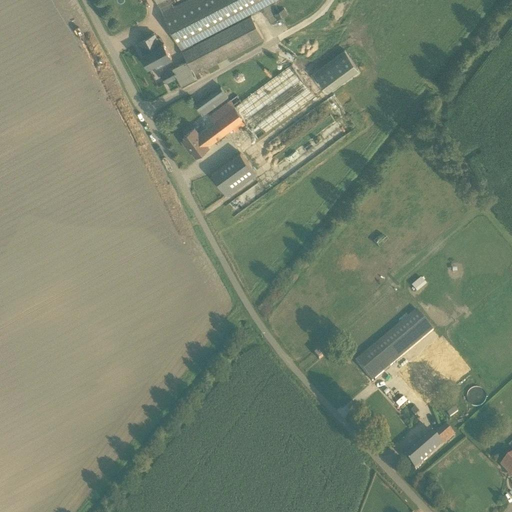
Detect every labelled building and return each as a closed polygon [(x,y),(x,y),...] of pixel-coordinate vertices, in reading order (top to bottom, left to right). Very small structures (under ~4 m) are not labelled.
[(156,0),(160,8),(181,48),(274,0),(182,0),(173,5),(172,2),(176,0),(175,0),(156,0)] [(285,9),(275,13),(277,19),(287,15),(285,9)] [(196,46),(194,42),(182,49),(187,60),(172,68),(161,74),(166,82),(177,76),(182,86),(201,76),(199,72),(263,38),(252,17),(196,46)] [(155,34),(137,43),(143,54),(142,55),(145,60),(144,61),(147,67),(148,66),(148,67),(155,63),(157,66),(172,58),(164,43),(160,44),(155,34)] [(358,70),(346,53),(344,50),(313,72),(328,92),(358,70)] [(259,138),(316,96),(292,63),(242,100),(237,94),(198,124),(202,129),(199,132),(195,126),(184,134),(185,137),(181,140),(191,152),(192,151),(196,157),(210,146),(209,145),(233,128),(235,131),(247,122),(259,138)] [(203,115),(228,96),(221,86),(195,105),(203,115)] [(227,195),(235,189),(256,174),(240,153),(211,174),(227,195)] [(431,262),(440,272),(463,253),(454,242),(431,262)] [(404,285),(414,296),(435,277),(426,266),(404,285)] [(372,382),(394,364),(406,379),(446,346),(417,311),(355,361),(372,382)] [(414,380),(425,393),(460,363),(450,350),(414,380)] [(319,360),(323,357),(318,351),(315,355),(319,360)] [(485,397),(479,387),(468,393),(474,403),(485,397)] [(434,435),(432,433),(404,458),(415,470),(443,446),(455,436),(446,425),(434,435)] [(511,455),(501,466),(511,477),(511,455)]
